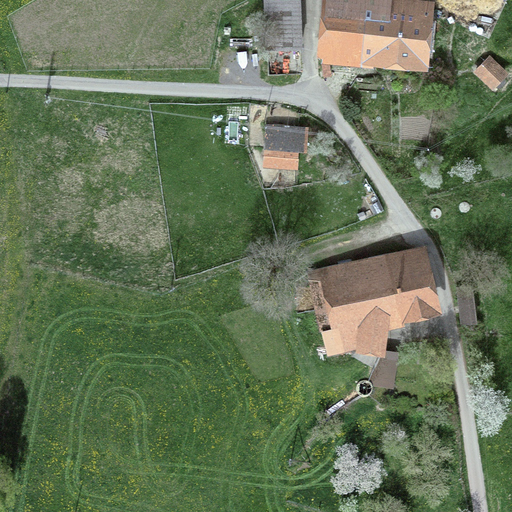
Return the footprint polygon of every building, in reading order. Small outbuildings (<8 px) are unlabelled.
[(301,46),(298,0),(265,0),(268,47),(301,46)] [(326,0),(321,48),(419,58),(424,0),(400,0),(400,10),(357,6),(357,0),(326,0)] [(492,85),(504,73),(489,58),(476,70),(492,85)] [(305,127),(265,124),(264,143),(303,146),(305,127)] [(404,308),(405,311),(433,304),(424,261),(332,282),(329,266),(308,270),(327,352),(380,340),(383,313),(404,308)] [(459,321),(472,320),(468,284),(455,286),(459,321)] [(376,344),(375,382),(397,382),(399,345),(376,344)]
